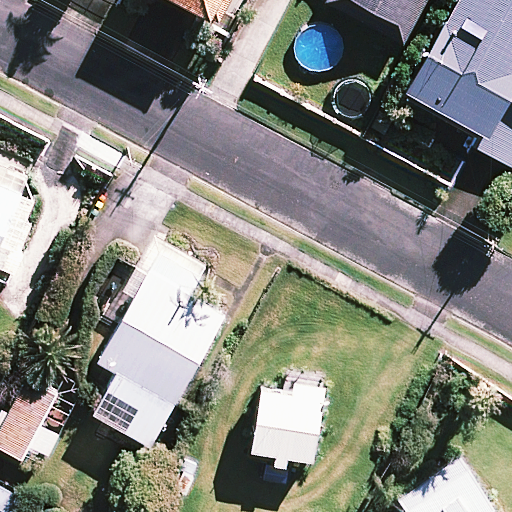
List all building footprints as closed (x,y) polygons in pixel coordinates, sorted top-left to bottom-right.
[(197,0),(221,12),(227,0),(197,0)] [(331,0),(404,39),(424,0),(331,0)] [(511,0),(456,0),(409,84),(488,128),(480,142),(511,161),(511,98),(506,95),(511,84),(511,0)] [(0,258),(1,257),(30,193),(0,179),(0,258)] [(224,311),(149,269),(101,355),(120,366),(96,408),(151,440),(224,311)] [(0,440),(23,452),(29,441),(47,450),(58,429),(41,419),(56,389),(27,373),(0,424),(0,440)] [(0,394),(8,379),(0,374),(0,394)] [(251,477),(260,478),(292,480),(294,450),(318,452),(322,380),(295,379),(294,387),(256,385),(253,441),(251,477)] [(504,511),(461,452),(401,495),(409,506),(399,511),(504,511)] [(11,511),(21,493),(0,482),(0,510),(3,511),(11,511)]
